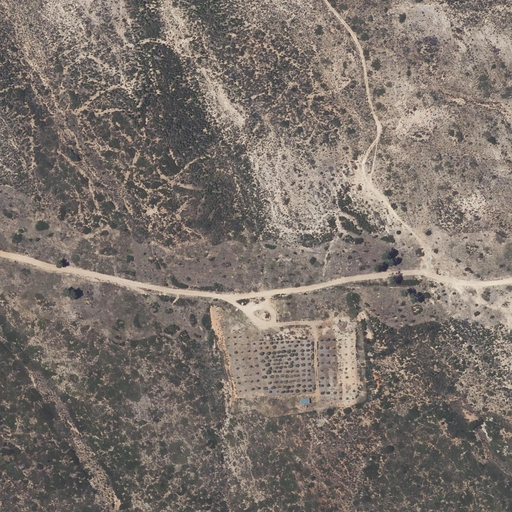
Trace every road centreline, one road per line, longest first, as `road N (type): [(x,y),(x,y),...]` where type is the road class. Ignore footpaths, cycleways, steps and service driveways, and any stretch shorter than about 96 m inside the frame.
road 1 (track): [(0,252),(240,298),(395,272),(511,280)]
road 2 (track): [(324,0),(365,63),(380,131),(364,154),(364,173),(428,251),(424,272)]
